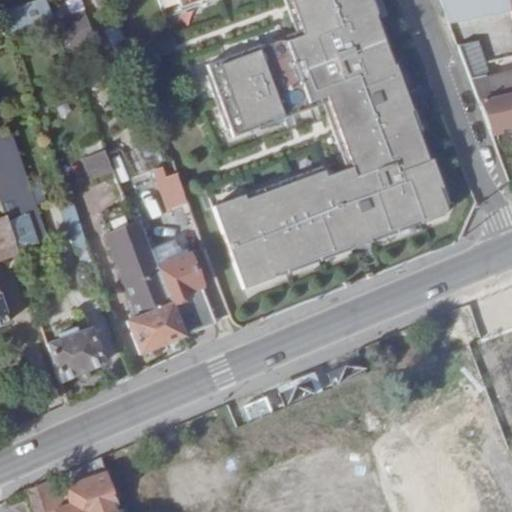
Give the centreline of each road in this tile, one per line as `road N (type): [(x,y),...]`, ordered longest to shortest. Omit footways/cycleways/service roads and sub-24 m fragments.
road 1 (secondary): [(0,470),(511,253)]
road 2 (residential): [(419,0),(511,250)]
